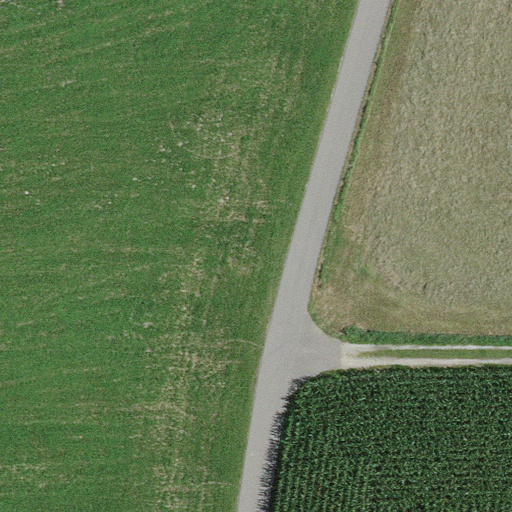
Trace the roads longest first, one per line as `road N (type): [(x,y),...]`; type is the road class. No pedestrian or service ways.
road 1 (unclassified): [(263,345),(370,0)]
road 2 (track): [(263,345),(511,347)]
